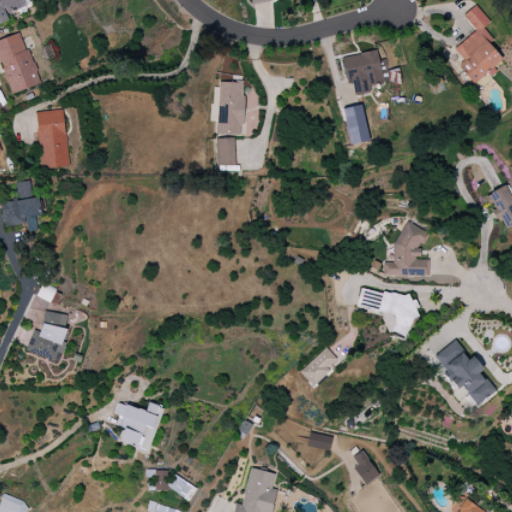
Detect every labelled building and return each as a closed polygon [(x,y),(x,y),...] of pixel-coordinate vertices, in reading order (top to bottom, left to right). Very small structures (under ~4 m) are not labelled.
[(6,14),(25,7),(22,0),(0,0),(0,24),(8,21),(6,14)] [(453,49),(463,61),(457,66),(472,84),(502,60),(489,44),(493,41),(483,28),(489,22),(475,5),(462,16),(475,32),(453,49)] [(0,39),(0,66),(10,95),(39,85),(21,33),(0,39)] [(343,57),(351,96),(370,93),(369,86),(388,82),(384,59),(378,60),(376,51),(343,57)] [(217,82),(215,166),(233,167),(234,135),(242,136),(243,83),(217,82)] [(369,141),(360,105),(342,109),(350,145),(369,141)] [(39,169),(67,167),(63,111),(36,112),(39,169)] [(14,183),(16,201),(0,203),(0,206),(3,227),(25,224),(24,218),(38,216),(34,181),(14,183)] [(484,195),(496,220),(500,218),(504,228),(511,224),(511,198),(506,186),(484,195)] [(382,276),(428,277),(428,260),(417,260),(419,258),(419,250),(426,236),(426,232),(405,222),(393,247),(392,263),(383,263),(382,276)] [(356,307),(385,315),(381,331),(406,337),(410,318),(414,319),(418,301),(361,287),(356,307)] [(68,318),(45,311),(38,332),(32,330),(25,352),(58,363),(65,342),(60,341),(68,318)] [(432,356),(459,394),(464,402),(469,398),(475,406),(495,392),(474,363),(472,365),(455,341),(432,356)] [(335,358),(326,348),(299,372),(313,388),(333,370),(328,365),(335,358)] [(147,452),(162,408),(148,403),(145,412),(117,402),(113,415),(126,419),(118,441),(147,452)] [(306,447),(328,451),(331,438),(309,433),(306,447)] [(364,486),(378,477),(361,451),(351,457),(355,463),(351,466),(364,486)] [(273,474),(249,469),(242,505),(235,504),(232,511),(270,511),(275,490),(270,489),(273,474)] [(166,471),(154,471),(154,491),(166,491),(166,471)] [(0,511),(25,511),(29,504),(2,494),(0,500),(0,511)] [(456,511),(482,511),(464,500),(456,511)]
